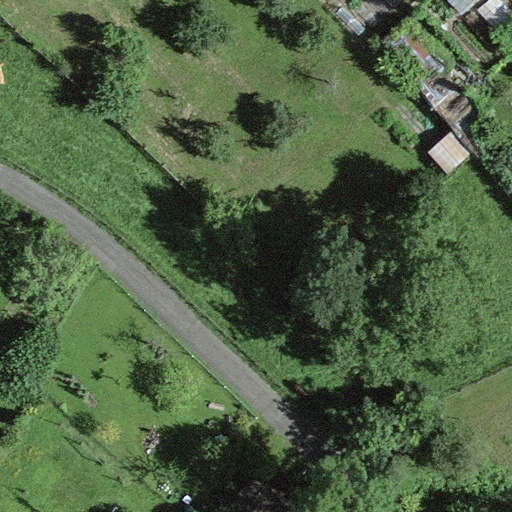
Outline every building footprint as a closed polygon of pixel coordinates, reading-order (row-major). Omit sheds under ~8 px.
[(472,109),(447,82),(430,98),(454,124),(472,109)] [(471,153),(451,132),(429,151),(448,173),(471,153)] [(470,163),(452,180),(473,202),(491,185),(470,163)] [(0,437),(12,422),(0,413),(0,437)] [(285,511),(291,506),(272,491),(254,511),(285,511)]
